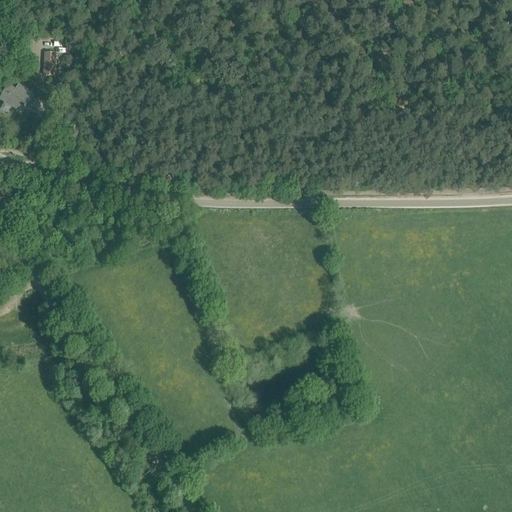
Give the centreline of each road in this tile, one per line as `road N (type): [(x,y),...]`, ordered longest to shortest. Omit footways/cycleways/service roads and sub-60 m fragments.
road 1 (unclassified): [(511,200),(186,201),(0,158)]
road 2 (unclassified): [(191,511),(0,219)]
